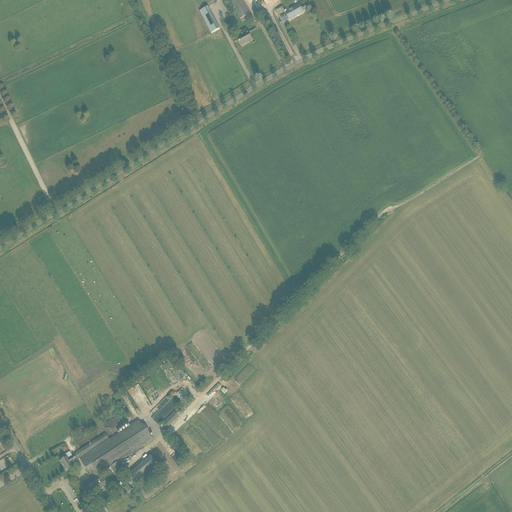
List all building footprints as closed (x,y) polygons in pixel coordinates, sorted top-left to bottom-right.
[(229,0),(240,19),(242,22),(250,18),(248,15),(249,14),(241,0),(229,0)] [(251,0),(255,5),(257,10),(275,0),(251,0)] [(285,12),(289,20),(303,12),(299,4),(285,12)] [(199,11),(211,34),(220,29),(208,7),(199,11)] [(237,38),(239,42),(241,46),(247,43),(247,42),(248,41),(249,42),(252,40),(248,33),(237,38)] [(178,404),(188,394),(182,388),(172,399),(178,404)] [(162,424),(167,429),(182,414),(176,409),(162,424)] [(73,456),(76,461),(80,459),(93,479),(110,467),(116,476),(124,470),(119,462),(129,456),(130,457),(141,450),(140,449),(154,440),(144,425),(142,426),(139,421),(130,426),(109,440),(105,434),(84,447),(84,446),(79,449),(80,450),(74,454),(75,455),(73,456)] [(75,462),(76,461),(73,456),(72,456),(69,452),(65,455),(67,457),(60,461),(66,470),(73,466),(70,462),(74,460),(75,462)] [(140,482),(141,484),(160,467),(150,456),(131,472),(140,482)] [(138,484),(140,482),(131,472),(125,478),(134,488),(136,485),(138,484)] [(83,490),(88,497),(107,485),(103,478),(99,480),(83,490)] [(131,502),(124,508),(127,511),(134,505),(131,502)]
